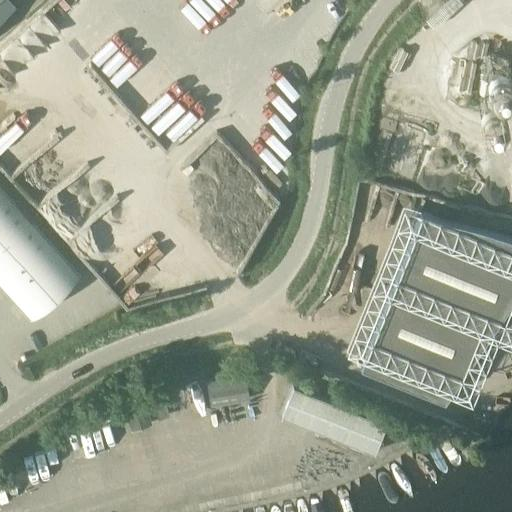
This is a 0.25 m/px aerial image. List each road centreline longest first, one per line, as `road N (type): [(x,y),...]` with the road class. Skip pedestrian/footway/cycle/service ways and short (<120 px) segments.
road 1 (unclassified): [(0,418),(135,340),(245,310),(282,282),(306,235),(332,108),(388,0)]
road 2 (unknown): [(245,310),(62,81),(70,40),(121,0)]
